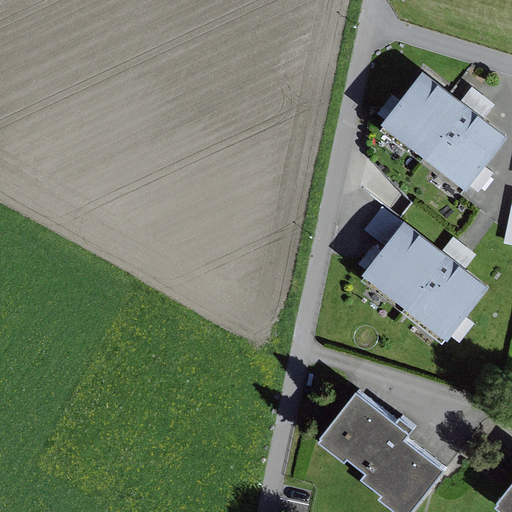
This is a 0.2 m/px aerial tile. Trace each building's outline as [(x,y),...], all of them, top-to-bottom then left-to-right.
[(381,127),(465,193),(473,182),(489,161),(511,133),(489,115),(466,97),(428,67),(424,72),(407,94),(405,97),(389,116),(381,127)] [(474,85),(466,97),(489,115),(497,103),(474,85)] [(389,116),(405,97),(397,90),(381,110),(389,116)] [(498,168),(489,161),(473,182),(482,189),(498,168)] [(387,245),(405,222),(384,206),(366,228),(387,245)] [(361,277),(445,343),(454,332),(470,311),(492,283),(469,265),(446,247),(408,217),(405,222),(387,245),(385,247),(370,266),(361,277)] [(455,235),(446,247),(469,265),(478,253),(455,235)] [(370,266),(385,247),(377,240),(362,260),(370,266)] [(479,318),(470,311),(454,332),(463,339),(479,318)] [(402,414),(363,383),(321,436),(349,459),(353,455),(370,469),(365,474),(386,490),(384,494),(406,511),(412,511),(452,463),(413,432),(421,422),(406,410),(402,414)] [(511,511),(511,483),(497,503),(508,511),(511,511)]
